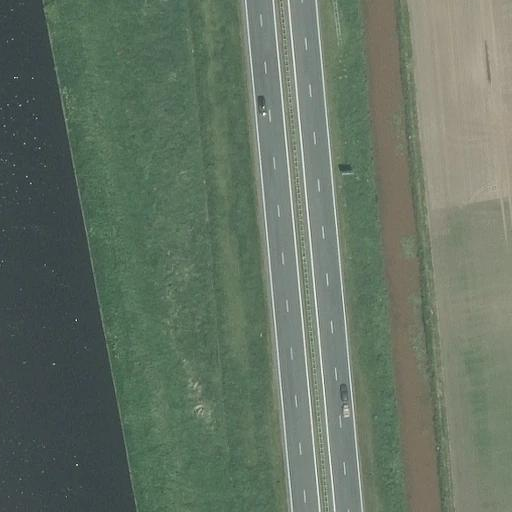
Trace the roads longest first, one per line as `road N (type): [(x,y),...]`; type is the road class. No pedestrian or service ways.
road 1 (trunk): [(348,511),(301,0)]
road 2 (trunk): [(259,0),(305,511)]
